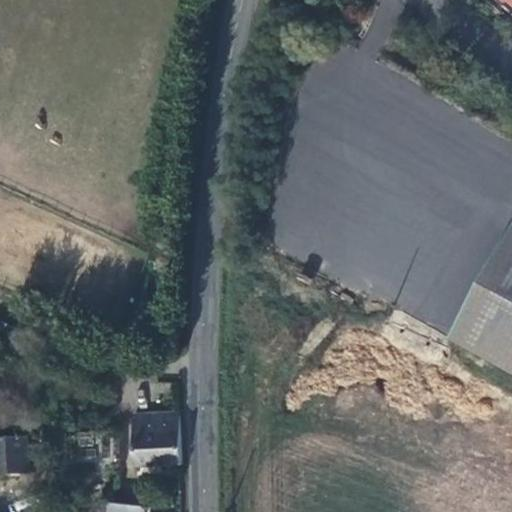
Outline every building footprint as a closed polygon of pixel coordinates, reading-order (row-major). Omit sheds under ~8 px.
[(511,0),(499,0),(511,9),(511,0)] [(511,224),(510,223),(449,332),(511,367),(511,224)] [(136,465),(182,463),(180,413),(170,414),(134,415),(136,465)] [(50,469),(120,465),(123,465),(120,433),(48,437),(50,469)] [(0,472),(30,471),(28,436),(0,437),(0,472)]
